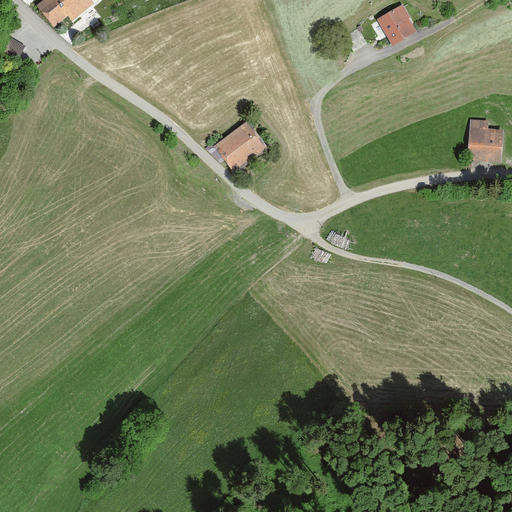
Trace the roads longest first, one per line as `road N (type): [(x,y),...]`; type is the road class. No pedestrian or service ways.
road 1 (unclassified): [(511,179),(403,185),(299,226),(264,207),(6,0)]
road 2 (track): [(299,226),(447,259),(511,299)]
